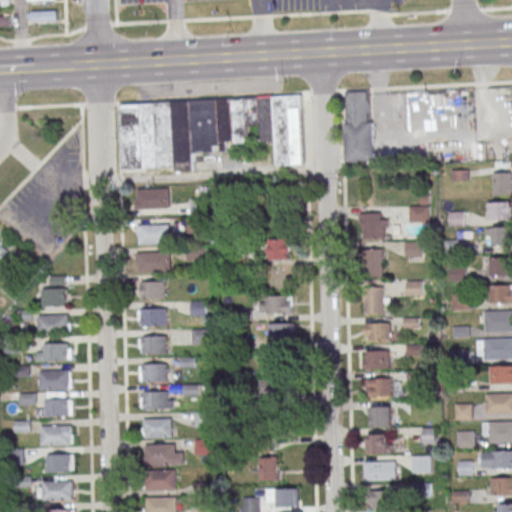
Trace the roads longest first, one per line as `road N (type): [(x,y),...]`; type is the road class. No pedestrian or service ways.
road 1 (residential): [(110,511),(94,0)]
road 2 (residential): [(333,511),(321,53)]
road 3 (secondary): [(83,66),(511,42)]
road 4 (residential): [(101,180),(324,170)]
